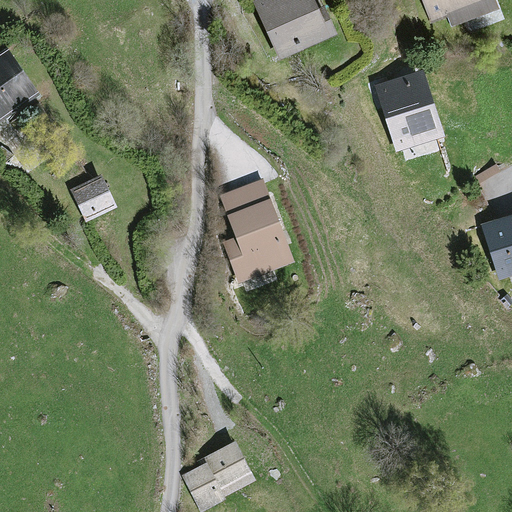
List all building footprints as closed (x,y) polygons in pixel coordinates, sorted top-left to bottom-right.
[(312,0),(258,0),(256,1),(280,57),(334,34),(324,10),(318,12),(312,0)] [(425,0),(433,21),(453,14),(456,24),(494,10),(490,0),(425,0)] [(22,53),(0,66),(0,126),(2,130),(51,99),(22,53)] [(441,134),(422,73),(378,86),(397,148),(441,134)] [(114,178),(80,193),(94,225),(128,210),(114,178)] [(276,184),(231,201),(245,236),(231,242),(247,284),(306,262),(276,184)] [(511,212),(472,226),(492,283),(511,276),(511,212)] [(223,445),(173,473),(194,511),(244,483),(223,445)]
